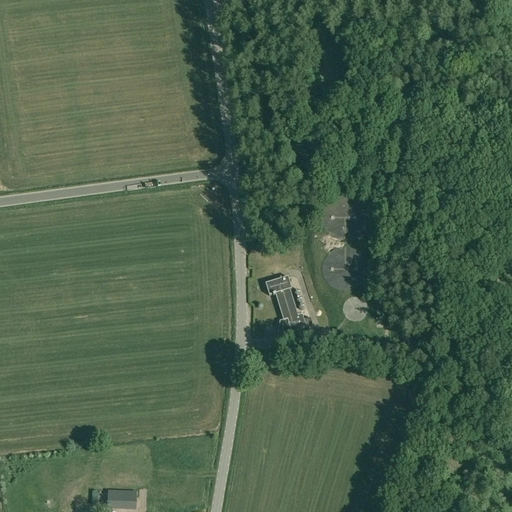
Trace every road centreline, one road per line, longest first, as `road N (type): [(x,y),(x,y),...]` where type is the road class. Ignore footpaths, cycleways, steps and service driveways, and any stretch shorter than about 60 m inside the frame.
road 1 (unclassified): [(216,511),(240,342),(231,172)]
road 2 (track): [(437,511),(511,260)]
road 3 (track): [(474,371),(332,344),(240,342)]
road 4 (unclassified): [(0,202),(231,172)]
road 5 (unclassified): [(231,172),(209,0)]
